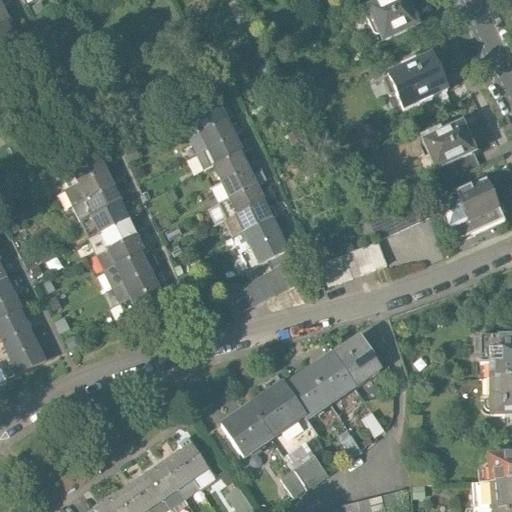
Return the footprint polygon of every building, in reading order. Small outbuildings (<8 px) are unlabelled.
[(408,0),(380,0),(366,7),(382,41),(419,24),(408,0)] [(0,9),(0,29),(6,26),(8,25),(1,9),(0,9)] [(0,49),(14,42),(6,26),(0,29),(0,49)] [(0,49),(0,70),(26,58),(21,48),(18,49),(14,42),(0,49)] [(428,54),(385,75),(404,112),(446,92),(428,54)] [(204,134),(232,121),(225,107),(197,120),(204,134)] [(462,117),(420,136),(436,170),(478,151),(462,117)] [(238,135),(232,121),(204,134),(211,148),(238,135)] [(238,135),(211,148),(217,162),(242,150),(245,149),(238,135)] [(223,179),(250,166),(242,150),(217,162),(215,163),(223,179)] [(78,180),(106,167),(98,151),(71,164),(78,180)] [(250,166),(223,179),(230,195),(258,182),(250,166)] [(86,195),(113,183),(106,167),(78,180),(86,195)] [(449,225),(456,241),(474,233),(507,217),(493,188),(486,191),(478,195),(472,181),(454,189),(467,217),(449,225)] [(258,182),(230,195),(238,212),(262,200),(266,199),(258,182)] [(113,183),(86,195),(93,211),(118,200),(121,199),(113,183)] [(370,219),(379,239),(428,217),(419,197),(370,219)] [(91,213),(98,229),(126,216),(118,200),(93,211),(91,213)] [(243,230),(270,217),(262,200),(238,212),(235,213),(243,230)] [(106,245),(133,232),(126,216),(98,229),(106,245)] [(251,247),(278,234),(270,217),(243,230),(251,247)] [(141,249),(133,232),(106,245),(114,262),(140,249),(141,249)] [(286,251),(278,234),(251,247),(259,264),(286,251)] [(334,285),(387,265),(379,242),(326,261),(334,285)] [(112,262),(120,279),(148,266),(140,249),(114,262),(112,262)] [(275,263),(221,291),(232,312),(286,284),(275,263)] [(0,285),(8,281),(0,265),(0,285)] [(120,279),(128,296),(156,283),(148,266),(120,279)] [(0,305),(16,298),(8,281),(0,285),(0,305)] [(156,283),(128,296),(136,313),(164,300),(156,283)] [(511,291),(488,294),(490,310),(511,308),(511,291)] [(16,298),(0,305),(0,326),(25,314),(16,298)] [(0,326),(0,339),(3,345),(33,330),(25,314),(0,326)] [(11,361),(41,346),(33,330),(3,345),(11,361)] [(511,334),(487,335),(488,375),(511,374),(511,334)] [(370,337),(344,354),(366,386),(391,369),(370,337)] [(41,346),(11,361),(20,377),(49,362),(41,346)] [(344,354),(320,370),(341,402),(366,386),(344,354)] [(320,370),(296,386),(317,418),(341,402),(320,370)] [(511,374),(488,375),(489,415),(511,414),(511,374)] [(296,386),(263,408),(284,440),(317,418),(296,386)] [(263,408),(235,426),(256,458),(284,440),(263,408)] [(282,477),(294,497),(332,476),(311,440),(288,453),(297,469),(282,477)] [(204,441),(188,452),(206,478),(222,468),(204,441)] [(511,447),(487,449),(489,480),(489,483),(511,481),(511,447)] [(188,452),(173,462),(191,488),(206,478),(188,452)] [(173,462),(158,472),(176,498),(191,488),(173,462)] [(158,472),(144,481),(162,508),(176,498),(158,472)] [(489,480),(471,481),(472,511),(491,511),(489,483),(489,480)] [(144,481),(129,491),(142,511),(155,511),(162,508),(144,481)] [(511,511),(511,481),(489,483),(491,511),(511,511)] [(142,511),(129,491),(114,502),(120,511),(142,511)] [(395,511),(391,495),(324,511),(395,511)] [(99,511),(98,511),(120,511),(114,502),(99,511)]
